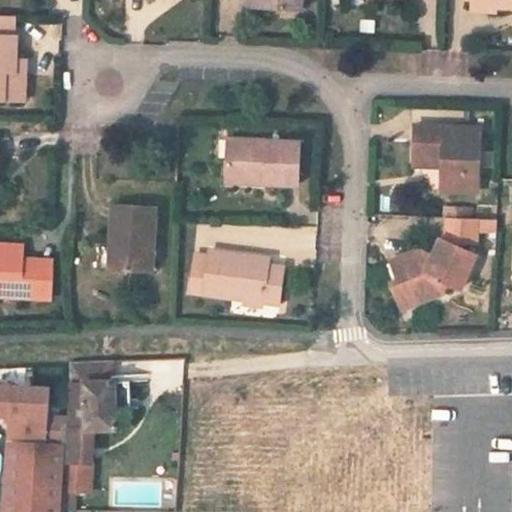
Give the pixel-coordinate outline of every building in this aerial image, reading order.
[(250,0),(250,9),(258,10),(258,0),(250,0)] [(258,0),(258,10),(302,12),(302,0),(258,0)] [(499,0),(472,0),(473,11),(499,12),(499,7),(499,0)] [(0,103),(22,105),(23,83),(13,82),(14,63),(15,40),(11,40),(12,20),(0,19),(0,103)] [(43,24),(43,49),(59,49),(59,24),(43,24)] [(13,82),(23,83),(24,64),(14,63),(13,82)] [(477,128),(411,125),(410,157),(439,159),(439,166),(438,189),(475,191),(477,128)] [(227,142),(226,176),(265,177),(265,186),(299,187),(301,144),(227,142)] [(439,159),(410,157),(410,164),(439,166),(439,159)] [(226,176),(226,185),(265,186),(265,177),(226,176)] [(116,243),(115,253),(115,270),(154,272),(154,270),(154,253),(156,207),(114,205),(112,243),(116,243)] [(430,257),(428,261),(415,256),(407,259),(405,254),(388,261),(392,270),(396,280),(389,283),(397,304),(416,297),(417,302),(441,293),(444,282),(457,288),(465,270),(472,253),(456,246),(456,242),(473,243),(474,218),(444,218),(443,241),(438,238),(432,253),(430,257)] [(494,233),(494,219),(478,219),(477,233),(494,233)] [(22,262),(23,253),(23,249),(0,248),(0,291),(20,292),(20,301),(51,302),(52,271),(22,270),(22,262)] [(405,254),(407,259),(415,256),(428,261),(430,257),(421,253),(415,251),(408,253),(405,254)] [(209,253),(207,277),(193,275),(191,292),(197,292),(205,293),(213,294),(280,302),(284,270),(285,266),(269,264),(270,257),(241,253),(209,253)] [(194,270),(193,275),(207,277),(209,256),(197,254),(196,254),(194,270)] [(22,270),(52,271),(52,264),(22,262),(22,270)] [(0,300),(20,301),(20,292),(0,291),(0,300)] [(416,297),(397,304),(399,309),(417,302),(416,297)] [(111,362),(69,364),(65,419),(64,445),(63,461),(91,463),(93,428),(130,429),(128,376),(112,377),(111,362)] [(0,416),(8,417),(6,441),(64,445),(65,419),(46,418),(48,389),(0,386),(0,416)] [(6,441),(0,511),(60,511),(60,510),(61,501),(61,493),(63,461),(64,445),(6,441)] [(63,461),(61,493),(74,493),(89,493),(91,463),(63,461)] [(74,501),(74,493),(61,493),(61,501),(74,501)] [(73,511),(74,501),(61,501),(60,510),(73,511)]
